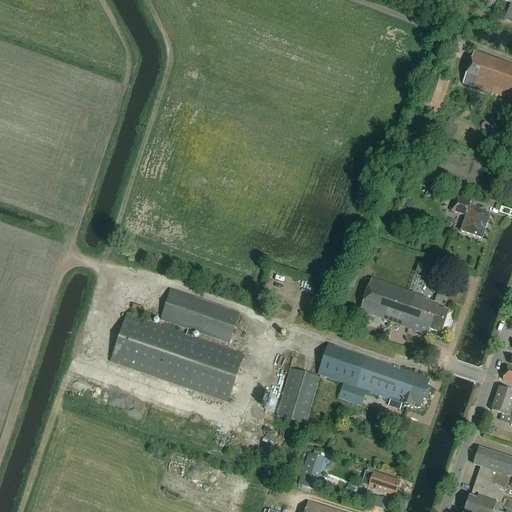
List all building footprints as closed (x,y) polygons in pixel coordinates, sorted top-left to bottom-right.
[(435,0),(419,0),(418,4),(432,9),(435,0)] [(511,67),(473,54),(463,85),(504,99),(504,97),(511,99),(511,67)] [(440,112),(450,83),(430,76),(419,104),(440,112)] [(490,216),(470,210),(471,204),(457,199),(451,213),(465,218),(460,233),(482,240),(490,216)] [(448,314),(437,310),(439,306),(426,302),(426,299),(372,280),(360,314),(427,337),(430,331),(441,335),(443,329),(448,328),(450,323),(446,319),(448,314)] [(229,346),(240,315),(170,291),(160,322),(229,346)] [(227,405),(244,357),(126,316),(109,364),(227,405)] [(361,408),(366,393),(390,401),(402,405),(403,408),(406,409),(409,408),(410,408),(417,410),(420,409),(422,402),(426,403),(430,391),(427,390),(430,381),(327,345),(317,376),(343,385),(337,400),(361,408)] [(305,427),(320,380),(290,371),(276,418),(305,427)] [(511,377),(505,375),(503,382),(511,385),(511,377)] [(495,401),(511,406),(511,394),(499,390),(495,401)] [(271,396),(269,395),(267,395),(266,396),(265,396),(264,397),(263,398),(262,399),(262,400),(261,401),(261,402),(261,403),(261,404),(262,405),(262,406),(263,407),(264,408),(264,409),(265,409),(266,409),(267,410),(268,410),(269,410),(270,410),(271,409),(272,409),(273,408),(274,407),(275,406),(275,405),(275,404),(276,403),(276,402),(276,401),(275,401),(275,400),(275,399),(274,398),(273,397),(272,396),(271,396)] [(511,406),(495,401),(491,412),(508,418),(509,416),(511,417),(511,423),(511,406)] [(473,466),(481,469),(510,478),(511,478),(511,462),(478,451),(473,466)] [(324,455),(315,452),(313,456),(308,454),(298,486),(315,492),(325,460),(323,459),(324,455)] [(498,511),(510,478),(481,469),(470,500),(469,500),(464,511),(498,511)] [(372,475),(365,473),(361,486),(368,488),(367,490),(394,498),(400,482),(372,474),(372,475)] [(353,499),(357,488),(347,485),(343,496),(353,499)] [(376,508),(379,500),(372,498),(369,506),(376,508)] [(335,511),(308,503),(304,511),(335,511)]
